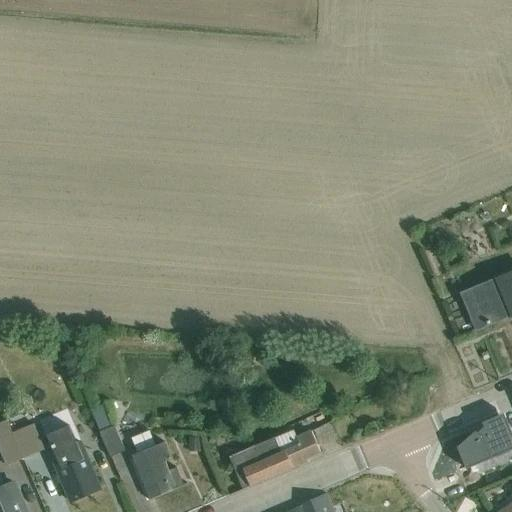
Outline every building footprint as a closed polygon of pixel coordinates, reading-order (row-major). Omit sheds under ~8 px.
[(511,272),(496,279),(461,294),(476,331),(511,316),(511,272)] [(246,349),(246,362),(267,363),(267,350),(246,349)] [(103,407),(92,412),(110,458),(119,454),(126,451),(115,427),(112,428),(103,407)] [(485,428),(481,431),(493,459),(511,450),(511,432),(510,429),(504,414),(483,423),(485,428)] [(24,459),(13,433),(8,420),(0,423),(0,450),(6,466),(18,462),(24,459)] [(35,424),(13,433),(24,459),(35,454),(46,450),(35,424)] [(69,426),(46,435),(54,453),(48,455),(69,505),(103,489),(82,441),(77,443),(69,426)] [(150,430),(132,438),(138,454),(132,456),(150,499),(149,500),(149,501),(188,485),(188,484),(184,485),(177,467),(169,470),(166,462),(173,460),(166,443),(157,447),(150,430)] [(276,438),(229,458),(244,491),(309,462),(307,459),(321,453),(311,430),(297,437),(294,431),(276,438)] [(493,459),(481,431),(460,449),(461,450),(459,451),(467,470),(493,459)] [(190,438),(189,454),(201,454),(202,439),(190,438)] [(0,511),(26,511),(14,482),(3,486),(0,478),(0,511)] [(334,511),(327,494),(306,503),(307,507),(295,511),(334,511)] [(295,511),(307,507),(306,503),(301,505),(302,506),(288,511),(295,511)]
